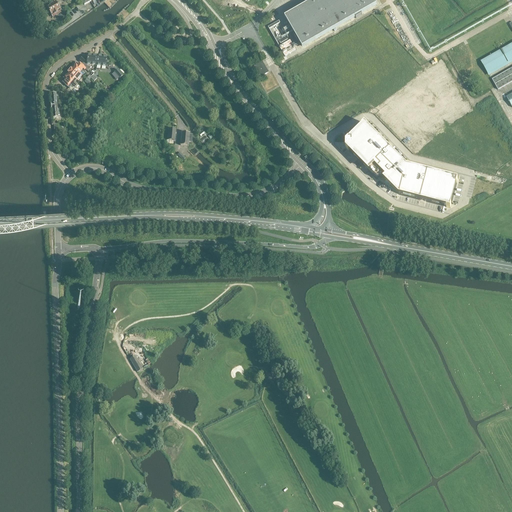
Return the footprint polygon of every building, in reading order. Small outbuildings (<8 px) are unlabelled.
[(54,14),(58,13),(57,11),(60,9),(54,0),(52,0),(51,1),(52,3),(49,5),(50,6),(47,8),(51,14),(54,13),(54,14)] [(314,0),(304,6),(304,5),(298,9),(298,10),(285,17),(295,35),(294,35),(298,41),(299,41),(303,48),(355,18),(356,18),(362,15),(362,14),(377,5),(373,0),(314,0)] [(290,40),(279,47),(285,57),(296,50),(290,40)] [(511,41),(479,60),(487,75),(511,61),(511,41)] [(79,60),(83,63),(86,65),(96,66),(97,56),(87,55),(87,61),(86,61),(82,57),(79,60)] [(107,58),(97,56),(96,66),(106,67),(107,58)] [(262,62),(253,67),(259,78),(268,73),(262,62)] [(81,66),(79,63),(77,65),(76,64),(73,68),(82,76),(86,72),(85,71),(85,70),(85,69),(88,71),(90,69),(86,65),(83,63),(81,66)] [(82,76),(73,68),(71,69),(68,73),(76,80),(78,81),(82,76)] [(511,68),(492,79),(492,80),(498,90),(511,81),(511,68)] [(117,70),(114,72),(120,78),(122,76),(117,70)] [(68,82),(65,85),(69,88),(72,85),(70,84),(74,79),(75,81),(76,80),(68,73),(64,78),(68,82)] [(56,94),(50,94),(51,104),(57,104),(56,99),(60,98),(59,97),(63,97),(63,93),(59,93),(59,94),(57,94),(57,95),(56,95),(56,94)] [(50,104),(51,107),(51,109),(52,109),(53,119),(58,119),(58,117),(59,117),(59,113),(58,113),(57,104),(51,104),(50,104)] [(348,139),(346,142),(346,143),(346,144),(346,146),(346,147),(346,148),(348,151),(349,151),(351,153),(353,155),(356,158),(357,160),(363,165),(364,167),(367,170),(368,171),(377,179),(382,179),(384,179),(385,180),(388,182),(389,184),(399,194),(399,195),(419,200),(421,200),(425,201),(426,202),(446,207),(450,208),(451,204),(456,183),(457,183),(458,179),(454,178),(454,179),(452,178),(433,173),(432,173),(428,172),(427,172),(407,166),(406,166),(405,165),(390,150),(389,149),(386,146),(384,144),(381,140),(379,139),(378,137),(377,136),(367,126),(365,123),(362,126),(350,138),(349,139),(348,139)] [(190,133),(181,133),(180,146),(188,146),(189,142),(192,143),(192,135),(189,135),(190,133)] [(180,152),(177,155),(183,160),(185,158),(180,152)] [(137,359),(131,362),(137,372),(142,369),(137,359)]
